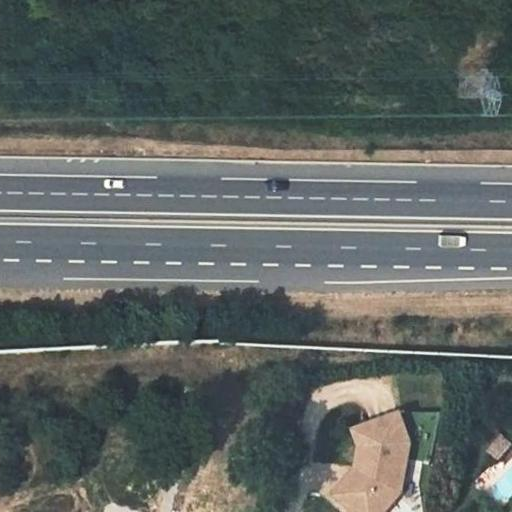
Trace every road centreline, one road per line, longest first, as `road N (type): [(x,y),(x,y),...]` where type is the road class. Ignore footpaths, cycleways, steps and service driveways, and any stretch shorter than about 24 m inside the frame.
road 1 (motorway): [(0,239),(511,248)]
road 2 (motorway): [(511,194),(0,191)]
